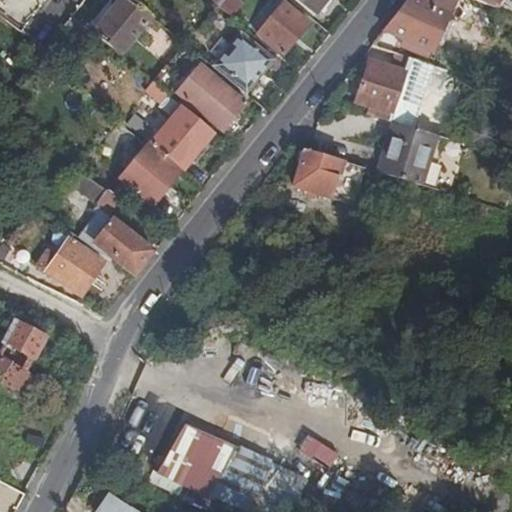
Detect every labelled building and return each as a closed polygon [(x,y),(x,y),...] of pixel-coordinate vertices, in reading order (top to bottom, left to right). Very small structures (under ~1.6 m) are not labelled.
[(119,58),(152,19),(139,9),(128,0),(121,0),(92,35),(119,58)] [(128,0),(139,9),(146,0),(128,0)] [(208,0),(230,18),(240,7),(232,0),(208,0)] [(328,0),(297,0),(316,15),(328,0)] [(455,0),(408,0),(390,23),(383,31),(431,52),(454,3),(455,0)] [(472,0),(493,9),(499,0),(472,0)] [(282,56),(308,25),(283,5),(273,16),(269,13),(262,21),(266,24),(257,36),(282,56)] [(238,25),(247,33),(252,27),(243,19),(238,25)] [(271,63),(241,38),(216,69),(246,94),(271,63)] [(27,71),(45,50),(34,40),(16,61),(27,71)] [(407,59),(385,52),(380,66),(403,73),(407,59)] [(369,107),(366,116),(388,122),(403,74),(403,73),(380,66),(368,62),(355,102),(369,107)] [(200,68),(176,97),(222,135),(246,106),(200,68)] [(167,97),(151,85),(144,93),(160,106),(167,97)] [(150,148),(181,174),(213,136),(182,110),(150,148)] [(434,137),(393,124),(378,174),(419,187),(434,137)] [(419,187),(429,190),(444,140),(434,137),(419,187)] [(151,208),(178,176),(146,149),(119,181),(151,208)] [(342,163),(303,152),(303,154),(296,152),(294,152),(291,162),(291,163),(299,165),(292,188),(330,201),(331,199),(342,163)] [(342,163),(331,199),(344,203),(355,168),(342,163)] [(116,202),(120,196),(82,169),(69,188),(97,207),(106,195),(116,202)] [(437,188),(451,193),(456,175),(442,170),(437,188)] [(105,218),(116,202),(106,195),(97,207),(95,210),(105,218)] [(112,261),(135,278),(154,255),(108,220),(105,224),(97,217),(79,241),(110,263),(112,261)] [(101,266),(69,243),(46,275),(79,298),(101,266)] [(0,358),(0,394),(23,406),(36,382),(27,377),(20,373),(30,357),(36,361),(46,342),(17,326),(0,358)] [(27,377),(36,361),(30,357),(20,373),(27,377)]
